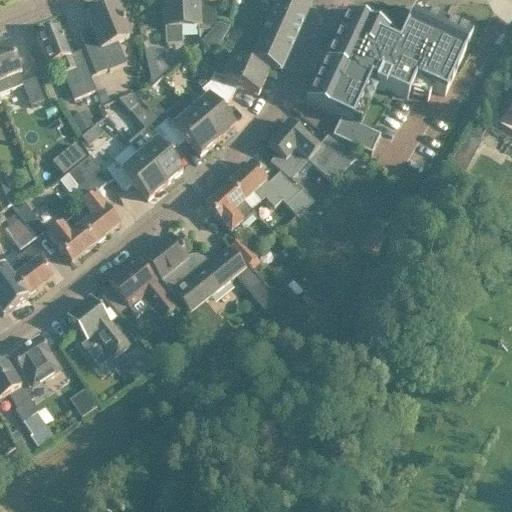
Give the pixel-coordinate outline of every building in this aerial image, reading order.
[(164,10),(164,22),(166,47),(181,46),(181,29),(197,29),(197,34),(212,33),(215,30),(215,26),(214,6),(197,7),(196,0),(167,0),(168,10),(164,10)] [(301,0),(278,0),(251,61),(262,66),(280,74),(311,4),(301,0)] [(79,37),(82,45),(96,77),(108,72),(109,73),(126,67),(117,45),(128,41),(122,27),(124,26),(122,22),(120,22),(115,8),(87,19),(92,32),(79,37)] [(347,16),(305,104),(340,121),(332,138),(371,157),(380,138),(359,128),(351,124),(371,83),(376,85),(374,89),(377,90),(384,93),(385,91),(407,101),(409,95),(414,84),(432,92),(444,98),(472,39),(427,18),(424,25),(413,20),(416,13),(414,12),(401,38),(400,41),(392,37),(388,35),(356,20),(347,16)] [(213,57),(229,30),(218,27),(201,45),(212,57),(213,57)] [(36,39),(44,58),(48,68),(58,64),(74,103),(96,95),(79,54),(70,59),(66,49),(59,31),(36,39)] [(8,48),(0,51),(0,97),(22,88),(30,109),(43,104),(35,82),(22,87),(18,77),(19,77),(8,48)] [(258,98),(267,77),(230,60),(221,81),(213,77),(209,86),(231,103),(237,89),(258,98)] [(164,66),(147,67),(151,86),(168,71),(164,66)] [(203,82),(198,86),(203,92),(207,88),(203,82)] [(219,112),(231,103),(209,86),(207,88),(203,92),(201,93),(207,100),(191,114),(217,145),(234,130),(219,112)] [(104,93),(97,96),(101,108),(109,105),(104,93)] [(130,98),(118,102),(129,115),(138,106),(130,98)] [(169,121),(159,130),(176,149),(185,142),(200,159),(217,145),(191,114),(182,103),(165,117),(169,121)] [(84,115),(72,122),(80,135),(92,127),(84,115)] [(317,151),(288,125),(267,149),(277,158),(270,166),(290,185),(307,165),(332,187),(351,165),(355,161),(326,140),(325,142),(317,151)] [(145,132),(128,146),(165,189),(182,175),(167,157),(176,149),(159,130),(150,137),(145,132)] [(89,143),(96,156),(107,150),(100,137),(89,143)] [(457,188),(463,176),(448,168),(459,149),(474,158),(481,146),(465,137),(441,179),(457,188)] [(74,147),(63,156),(73,168),(84,159),(74,147)] [(148,204),(165,189),(130,149),(113,163),(115,165),(106,174),(122,195),(133,187),(148,204)] [(70,195),(91,221),(80,229),(94,248),(119,228),(107,213),(104,210),(93,196),(108,185),(90,159),(64,179),(58,184),(68,197),(70,195)] [(250,167),(227,188),(250,213),(260,204),(263,201),(273,212),(281,205),(285,209),(300,194),(289,185),(281,177),(269,188),(266,184),(264,182),(250,167)] [(26,169),(20,171),(26,185),(32,182),(26,169)] [(4,180),(0,181),(0,211),(15,205),(4,180)] [(250,213),(227,188),(204,209),(229,237),(253,216),(250,213)] [(23,204),(11,210),(16,217),(35,241),(46,234),(30,213),(23,204)] [(16,217),(5,224),(9,230),(4,234),(20,254),(35,241),(16,217)] [(70,267),(94,248),(80,229),(72,219),(58,231),(57,230),(47,237),(56,249),(70,267)] [(263,254),(276,242),(268,233),(255,245),(263,254)] [(200,309),(204,306),(236,281),(245,273),(227,252),(214,263),(215,265),(210,269),(207,265),(203,262),(196,261),(192,262),(187,264),(167,239),(142,260),(189,318),(200,310),(200,309)] [(228,251),(227,252),(245,273),(247,275),(249,273),(258,266),(246,251),(239,242),(228,251)] [(376,242),(367,256),(373,260),(382,246),(376,242)] [(52,282),(40,266),(29,251),(16,261),(19,266),(8,274),(27,300),(52,282)] [(110,290),(102,296),(119,317),(127,310),(128,311),(136,321),(148,312),(150,316),(153,314),(161,323),(175,312),(136,264),(108,287),(110,290)] [(4,269),(0,271),(0,316),(2,319),(27,300),(8,274),(4,269)] [(245,273),(236,281),(247,295),(259,285),(249,273),(247,275),(245,273)] [(321,283),(312,294),(324,304),(333,293),(321,283)] [(128,350),(90,302),(66,321),(86,345),(94,339),(113,362),(128,350)] [(212,316),(204,306),(200,309),(200,310),(189,318),(206,340),(221,328),(212,316)] [(450,330),(439,336),(449,357),(460,352),(450,330)] [(60,376),(38,342),(10,361),(31,394),(60,376)] [(427,345),(415,350),(424,371),(435,367),(427,345)] [(136,384),(155,368),(139,348),(119,364),(136,384)] [(38,416),(30,405),(32,404),(22,389),(19,391),(3,364),(0,366),(0,402),(8,398),(16,412),(14,414),(15,415),(31,439),(29,441),(36,451),(52,441),(36,417),(38,416)] [(84,395),(70,405),(81,423),(96,413),(84,395)] [(17,450),(24,445),(16,433),(9,438),(17,450)]
